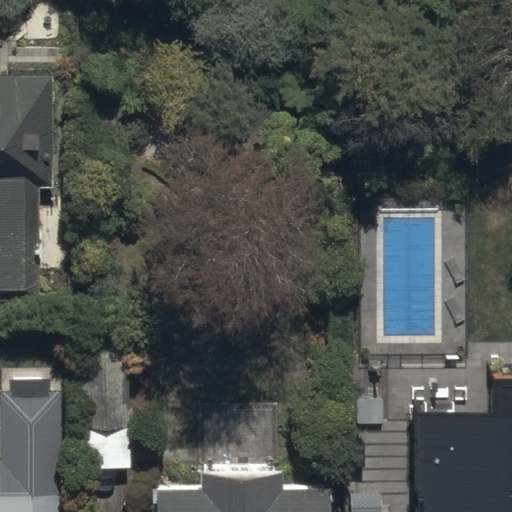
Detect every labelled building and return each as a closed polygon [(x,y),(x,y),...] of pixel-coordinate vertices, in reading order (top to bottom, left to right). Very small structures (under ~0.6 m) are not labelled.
[(49,67),(0,66),(0,294),(35,295),(35,181),(48,181),(49,67)] [(72,342),(72,461),(124,461),(124,342),(72,342)] [(407,403),(373,403),(373,511),(510,511),(511,404),(475,404),(475,378),(407,378),(407,403)] [(0,511),(56,511),(57,384),(0,383),(0,511)] [(320,511),(320,483),(278,483),(277,461),(197,462),(197,480),(153,480),(152,511),(320,511)]
